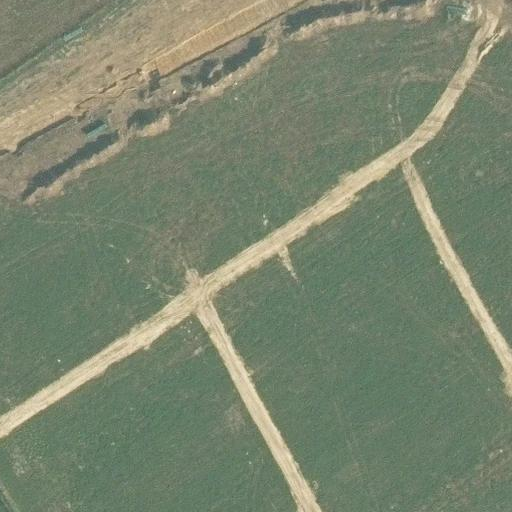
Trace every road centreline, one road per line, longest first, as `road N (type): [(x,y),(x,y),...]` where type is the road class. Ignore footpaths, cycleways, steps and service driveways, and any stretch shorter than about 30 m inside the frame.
road 1 (residential): [(321,511),(187,289)]
road 2 (residential): [(395,146),(325,203),(187,289)]
road 3 (residential): [(511,338),(395,146)]
road 4 (residential): [(187,289),(10,419)]
road 5 (residential): [(487,0),(472,38),(395,146)]
road 6 (residential): [(0,156),(150,74)]
road 7 (residential): [(150,74),(284,0)]
